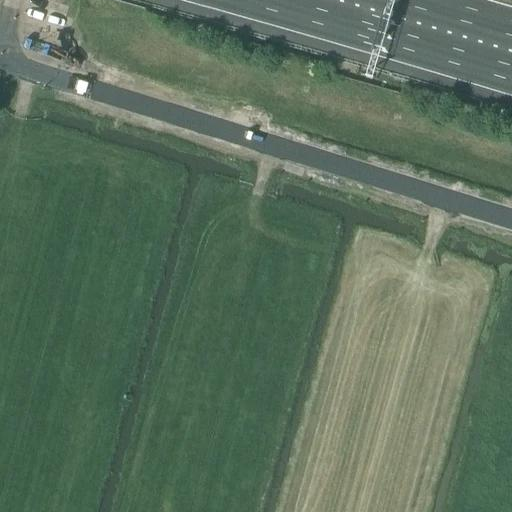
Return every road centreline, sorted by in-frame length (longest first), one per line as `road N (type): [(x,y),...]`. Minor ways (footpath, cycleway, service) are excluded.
road 1 (unclassified): [(511,223),(0,63)]
road 2 (motorway): [(325,0),(511,54)]
road 3 (track): [(270,148),(258,212),(320,243)]
